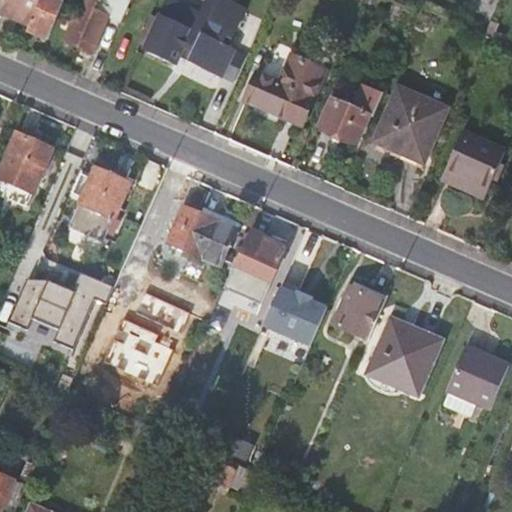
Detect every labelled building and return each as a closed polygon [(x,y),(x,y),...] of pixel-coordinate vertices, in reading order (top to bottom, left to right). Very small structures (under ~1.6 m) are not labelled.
[(40,0),(7,0),(2,12),(2,14),(30,26),(40,0)] [(40,0),(30,26),(28,30),(49,40),(66,0),(40,0)] [(81,0),(64,39),(79,45),(98,0),(81,0)] [(129,0),(98,0),(79,45),(92,51),(107,16),(120,21),(129,0)] [(146,47),(144,52),(176,65),(179,58),(222,77),(234,49),(222,44),(226,35),(231,38),(244,9),(222,0),(204,0),(199,12),(170,0),(165,0),(159,16),(146,47)] [(472,0),(471,5),(493,15),(499,0),(472,0)] [(152,13),(138,44),(146,47),(159,16),(152,13)] [(257,74),(246,100),(303,126),(327,70),(290,53),(278,82),(257,74)] [(373,118),(382,96),(363,88),(353,109),(331,100),(319,129),(357,146),(370,117),(373,118)] [(399,90),(377,141),(423,161),(445,110),(399,90)] [(463,132),(445,172),(488,192),(507,151),(463,132)] [(54,151),(14,133),(0,166),(0,192),(25,204),(30,193),(35,195),(54,151)] [(131,182),(94,167),(68,227),(63,238),(99,253),(104,242),(131,182)] [(484,200),(488,192),(445,172),(441,181),(484,200)] [(511,177),(503,196),(511,200),(511,177)] [(219,266),(235,230),(184,207),(168,243),(219,266)] [(288,247),(251,230),(225,292),(261,308),(288,247)] [(55,341),(74,349),(96,299),(108,304),(115,286),(81,272),(73,290),(49,280),(28,278),(9,322),(29,330),(34,318),(59,329),(55,341)] [(264,326),(310,346),(327,307),(311,300),(312,298),(298,292),(297,294),(281,287),(264,326)] [(333,325),(368,341),(384,304),(350,288),(333,325)] [(192,313),(147,293),(138,313),(183,333),(192,313)] [(125,318),(106,362),(160,386),(177,350),(158,341),(161,334),(125,318)] [(443,341),(391,318),(367,374),(419,396),(443,341)] [(476,404),(489,409),(508,367),(509,366),(465,346),(446,390),(450,392),(476,404)] [(476,404),(450,392),(444,406),(470,418),(476,404)] [(148,398),(137,421),(159,430),(163,432),(169,418),(176,401),(148,398)] [(215,439),(169,418),(163,432),(181,440),(207,451),(209,452),(215,439)] [(211,479),(228,487),(236,469),(218,461),(220,457),(209,452),(207,451),(199,469),(212,476),(211,479)] [(236,469),(228,487),(245,494),(255,472),(220,457),(218,461),(236,469)] [(18,482),(27,486),(36,465),(27,461),(18,482)] [(0,511),(15,511),(27,486),(18,482),(0,474),(0,511)]
